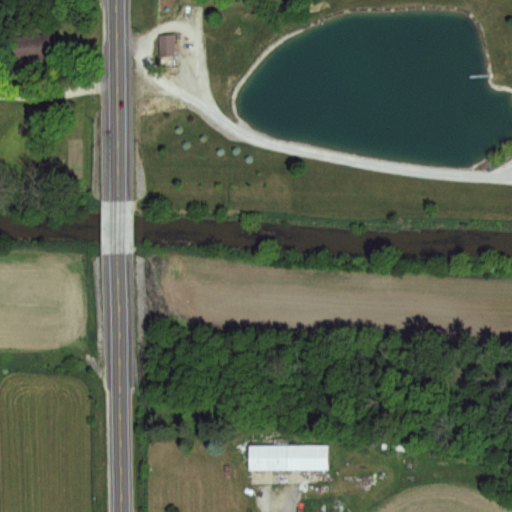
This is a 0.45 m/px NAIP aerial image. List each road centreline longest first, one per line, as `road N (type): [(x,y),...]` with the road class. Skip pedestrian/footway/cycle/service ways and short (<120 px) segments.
road 1 (primary): [(121,511),(117,277)]
road 2 (primary): [(118,199),(115,0)]
